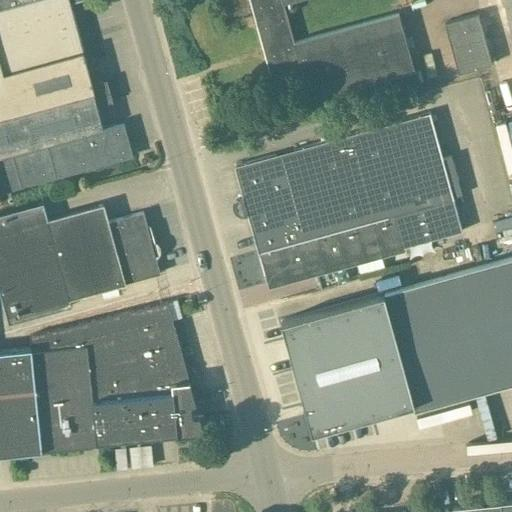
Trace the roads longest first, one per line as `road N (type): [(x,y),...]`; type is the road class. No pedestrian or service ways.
road 1 (unclassified): [(266,476),(137,0)]
road 2 (unclassified): [(0,504),(266,476)]
road 3 (unclassified): [(266,476),(511,453)]
